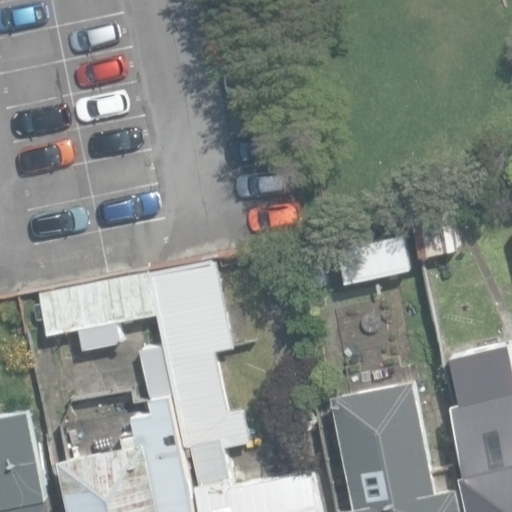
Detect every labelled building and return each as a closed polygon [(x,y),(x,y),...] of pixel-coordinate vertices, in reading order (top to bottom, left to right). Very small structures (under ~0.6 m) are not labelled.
[(422,240),(425,251),(462,242),(462,240),(457,216),(456,208),(418,215),(422,240)] [(360,240),(365,264),(416,254),(413,240),(409,219),(358,229),(360,240)] [(329,511),(319,465),(238,482),(229,440),(256,434),(249,403),(232,406),(220,351),(238,348),(217,250),(155,263),(208,511),(329,511)] [(82,323),(86,344),(127,336),(123,314),(161,307),(153,265),(43,287),(51,329),(82,323)] [(511,511),(511,337),(454,349),(464,395),(456,397),(462,426),(460,426),(468,468),(467,469),(475,511),(511,511)] [(145,347),(154,391),(178,386),(169,342),(145,347)] [(441,481),(421,371),(341,386),(362,498),(343,502),(345,511),(470,511),(464,477),(441,481)] [(204,511),(204,509),(201,509),(176,388),(154,392),(158,405),(136,410),(139,425),(125,428),(127,441),(64,454),(75,511),(204,511)] [(47,511),(47,510),(64,506),(61,492),(51,494),(33,405),(0,411),(0,481),(6,511),(47,511)]
